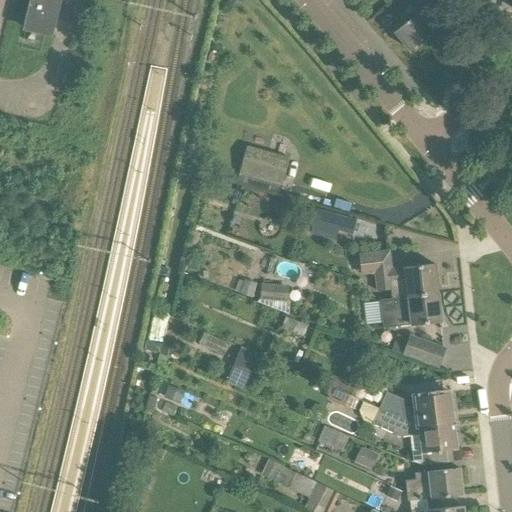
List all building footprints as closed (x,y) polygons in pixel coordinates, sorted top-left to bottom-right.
[(51,35),(59,0),(33,0),(26,29),(51,35)] [(428,21),(450,2),(448,0),(413,0),(412,1),(420,11),(395,32),(411,51),(435,30),(428,21)] [(287,160),(249,149),(242,173),(261,179),(263,174),(282,179),(287,160)] [(318,210),(313,229),(334,235),(340,216),(318,210)] [(393,290),(394,299),(415,296),(439,293),(436,265),(392,270),(389,252),(360,256),(362,274),(376,272),(379,292),(393,290)] [(257,286),(245,282),(240,296),(252,300),(257,286)] [(289,287),(261,284),(260,301),(287,303),(289,287)] [(442,322),(439,293),(415,296),(394,299),(380,301),(384,329),(442,322)] [(410,337),(403,355),(438,367),(445,350),(410,337)] [(241,348),(226,382),(243,390),(259,356),(241,348)] [(345,370),(336,390),(351,397),(360,377),(345,370)] [(185,393),(169,386),(164,398),(179,404),(185,393)] [(346,408),(351,397),(336,390),(330,387),(327,393),(330,402),(346,408)] [(407,401),(388,393),(380,409),(420,427),(454,423),(451,394),(416,398),(418,416),(410,412),(411,409),(405,407),(407,401)] [(149,397),(146,409),(155,411),(158,399),(149,397)] [(424,466),(454,462),(453,450),(458,449),(454,423),(420,427),(380,409),(373,425),(401,438),(409,436),(412,462),(424,466)] [(325,427),(318,443),(342,453),(348,437),(325,427)] [(374,453),(361,447),(354,463),(367,469),(374,453)] [(330,511),(339,495),(333,492),(334,491),(316,482),(316,483),(269,460),(261,476),(308,498),(307,499),(308,500),(303,510),(305,511),(330,511)] [(427,500),(457,497),(463,496),(460,469),(416,474),(417,480),(407,481),(409,502),(427,500)] [(150,478),(138,475),(135,489),(147,492),(150,478)] [(402,493),(390,487),(386,497),(397,503),(402,493)] [(457,497),(427,500),(409,502),(410,511),(465,511),(465,506),(458,507),(457,497)]
